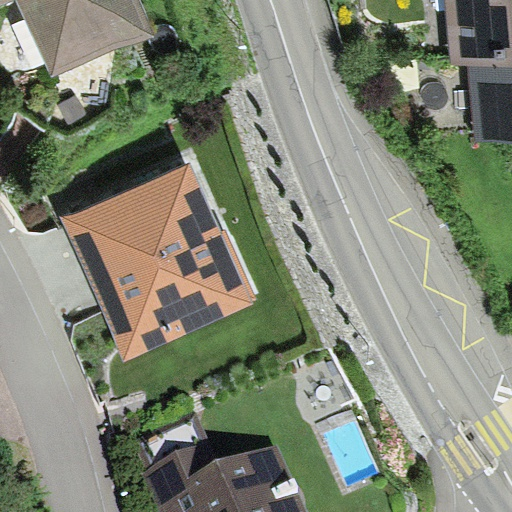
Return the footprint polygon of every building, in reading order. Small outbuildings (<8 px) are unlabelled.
[(15,0),(48,77),(154,32),(140,0),(15,0)] [(511,0),(445,0),(449,59),(465,58),(511,55),(511,0)] [(511,55),(465,58),(470,135),(511,132),(511,55)] [(191,155),(62,213),(124,349),(253,292),(191,155)] [(205,454),(143,480),(156,511),(300,511),(277,455),(216,480),(205,454)]
